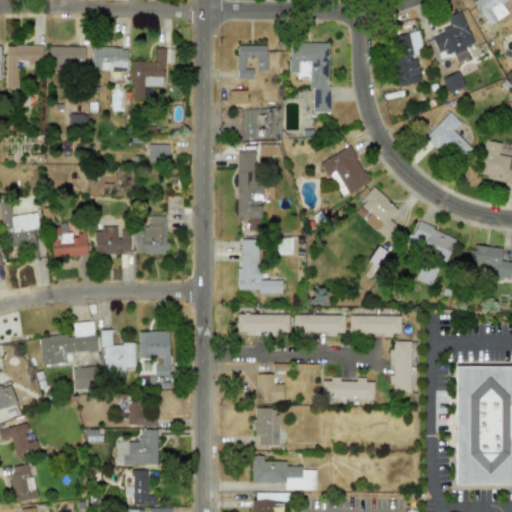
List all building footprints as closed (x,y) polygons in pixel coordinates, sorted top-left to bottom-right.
[(487,25),(497,18),(492,11),(507,0),(473,0),(471,1),(487,25)] [(430,35),(436,52),(444,49),(446,54),(472,44),(459,11),(445,16),(450,27),(430,35)] [(419,81),(414,55),(421,54),(416,31),(388,37),(398,85),(419,81)] [(328,43),(288,43),(288,73),(296,73),(296,78),(308,78),(308,89),(312,89),(312,112),(327,112),(328,43)] [(265,61),(265,46),(236,45),(235,78),(250,79),(251,70),(243,69),(244,61),(265,61)] [(5,89),(16,89),(17,62),(41,63),(41,46),(5,46),(5,89)] [(83,47),(48,46),(48,67),(83,68),(83,47)] [(126,71),(126,48),(90,47),(89,70),(126,71)] [(132,61),(131,100),(151,100),(151,86),(162,87),(162,63),(170,63),(170,49),(167,49),(154,48),(154,61),(132,61)] [(440,78),(447,92),(463,85),(456,70),(440,78)] [(245,104),(246,91),(230,90),(230,104),(245,104)] [(240,110),(239,139),(274,140),(274,130),(264,130),(264,119),(262,119),(262,110),(240,110)] [(458,122),(447,112),(425,135),(455,163),(470,148),(451,130),(458,122)] [(511,157),(497,155),(499,143),(482,140),(477,173),(485,174),(484,179),(511,183),(511,157)] [(168,144),(147,144),(147,162),(167,162),(168,144)] [(257,151),(235,151),(235,217),(257,217),(257,151)] [(271,198),(271,186),(260,186),(261,198),(271,198)] [(395,209),(373,187),(358,203),(369,213),(363,220),(384,239),(395,226),(386,218),(395,209)] [(35,213),(9,216),(9,212),(0,213),(0,214),(4,247),(34,244),(32,229),(37,228),(35,213)] [(166,216),(148,216),(148,229),(135,228),(134,253),(165,254),(166,216)] [(445,260),(454,237),(416,222),(410,236),(406,234),(402,243),(445,260)] [(85,233),(76,233),(76,235),(66,235),(66,226),(50,226),(51,257),(85,255),(85,233)] [(93,254),(128,253),(128,230),(117,230),(117,228),(93,228),(93,254)] [(280,293),(280,279),(258,279),(257,239),(239,239),(239,268),(235,268),(235,289),(256,289),(256,293),(280,293)] [(500,247),(470,244),(467,272),(509,276),(510,261),(499,260),(500,247)] [(429,285),(436,265),(421,260),(415,280),(429,285)] [(286,314),(235,313),(235,331),(244,331),(244,333),(286,334),(286,314)] [(342,314),(292,315),(292,334),(325,333),(325,334),(342,334),(342,314)] [(399,315),(348,315),(347,334),(398,334),(399,315)] [(40,365),(65,363),(64,354),(95,351),(92,321),(71,323),(73,334),(37,338),(40,365)] [(133,344),(110,344),(110,330),(101,331),(102,374),(124,374),(123,368),(133,368),(133,344)] [(137,358),(160,357),(160,365),(154,365),(154,375),(148,375),(148,384),(169,384),(168,331),(137,331),(137,358)] [(409,341),(389,340),(389,358),(390,358),(390,392),(408,392),(409,341)] [(511,484),(454,484),(455,366),(511,366),(511,484)] [(72,389),(91,388),(91,367),(71,368),(72,389)] [(281,383),(271,383),(271,373),(255,374),(255,399),(281,399),(281,383)] [(372,379),(355,379),(355,381),(337,380),(337,378),(321,378),(321,398),(371,399),(372,379)] [(0,408),(15,403),(8,384),(0,387),(0,408)] [(276,445),(277,415),(269,414),(269,408),(253,407),(253,445),(276,445)] [(0,429),(0,439),(9,437),(14,457),(37,451),(34,441),(28,442),(23,424),(0,429)] [(156,465),(156,430),(137,429),(137,442),(115,442),(115,456),(121,456),(121,464),(156,465)] [(283,482),(283,490),(314,489),(313,467),(284,468),(284,461),(261,461),(261,455),(250,455),(250,482),(283,482)] [(7,467),(14,502),(34,498),(28,463),(7,467)] [(146,470),(131,470),(130,505),(155,505),(155,496),(146,495),(146,470)] [(249,511),(272,511),(272,496),(249,495),(249,511)]
